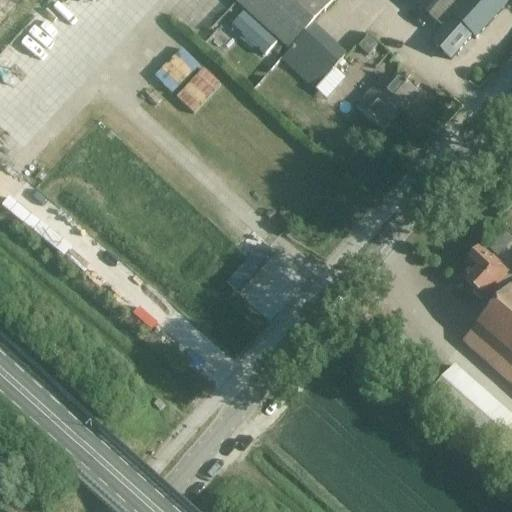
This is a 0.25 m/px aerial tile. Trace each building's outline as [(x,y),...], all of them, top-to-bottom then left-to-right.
[(233,0),(255,20),(290,51),(282,60),(316,90),(346,56),(312,26),(335,0),(233,0)] [(475,39),(511,0),(410,0),(441,28),(429,41),(451,60),(472,37),(475,39)] [(360,47),(370,55),(379,45),(369,36),(360,47)] [(190,41),(163,69),(180,85),(207,57),(190,41)] [(208,96),(227,74),(211,61),(192,83),(208,96)] [(409,108),(419,96),(397,77),(388,86),(382,80),(356,109),(383,132),(406,106),(409,108)] [(237,294),(272,254),(262,246),(227,285),(237,294)] [(511,277),(509,274),(481,249),(467,264),(473,270),(464,279),(490,303),(494,298),(500,303),(464,344),(511,386),(511,277)] [(489,453),(511,427),(511,419),(456,369),(429,399),(489,453)]
